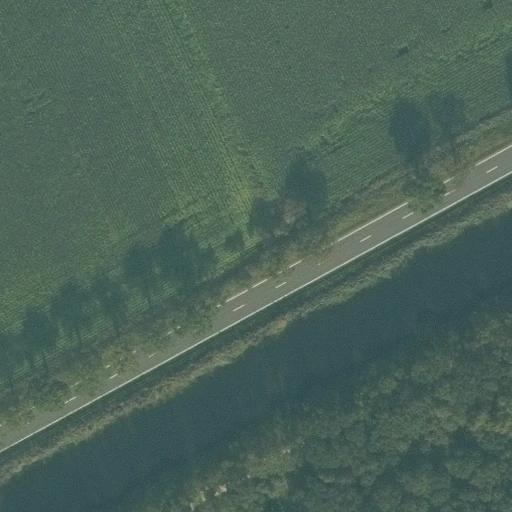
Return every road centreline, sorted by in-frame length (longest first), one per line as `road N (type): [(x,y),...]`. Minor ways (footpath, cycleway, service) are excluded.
road 1 (primary): [(0,441),(511,160)]
road 2 (track): [(511,329),(178,511)]
